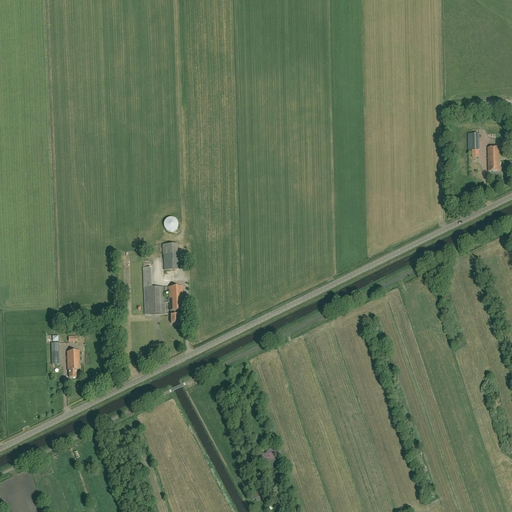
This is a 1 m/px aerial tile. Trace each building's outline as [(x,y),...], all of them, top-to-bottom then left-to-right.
[(474,140),(474,161),(483,161),(483,140),(474,140)] [(488,172),(500,172),(500,161),(499,161),(499,158),(500,158),(500,148),(488,148),(488,172)] [(164,270),(180,270),(180,255),(177,255),(177,245),(163,245),(164,270)] [(164,288),(164,287),(149,288),(148,268),(143,268),(145,315),(165,314),(164,301),(169,301),(170,311),(172,311),(172,315),(171,315),(171,324),(179,324),(178,315),(177,315),(177,311),(183,311),(183,302),(181,302),(181,298),(182,298),(182,287),(169,287),(164,288)] [(52,365),(59,365),(59,343),(51,344),(52,365)] [(76,370),(80,370),(80,365),(78,365),(78,361),(80,361),(79,352),(67,352),(68,371),(69,371),(69,378),(76,378),(76,370)]
